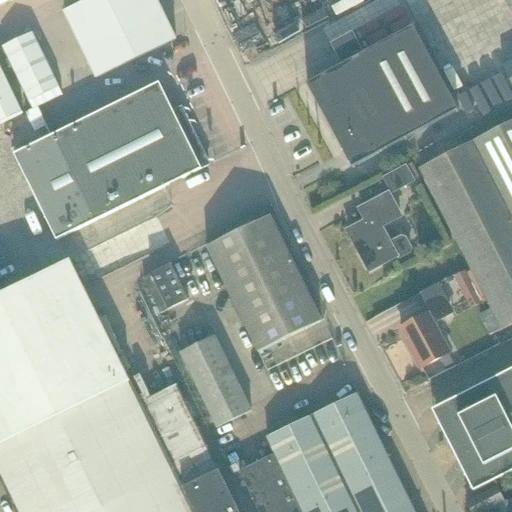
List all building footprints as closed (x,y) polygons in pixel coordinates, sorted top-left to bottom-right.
[(73,29),(113,10),(107,0),(91,0),(65,13),(73,29)] [(107,0),(113,10),(133,0),(107,0)] [(161,10),(156,0),(133,0),(113,10),(121,28),(161,10)] [(253,25),(283,12),(278,0),(229,0),(237,20),(249,15),(253,25)] [(81,47),(121,28),(113,10),(73,29),(81,47)] [(169,25),(161,10),(121,28),(128,44),(169,25)] [(177,41),(169,25),(128,44),(136,60),(177,41)] [(89,63),(128,44),(121,28),(81,47),(89,63)] [(342,67),(307,86),(352,170),(459,112),(413,28),(364,55),(353,34),(331,46),(342,67)] [(34,34),(5,48),(31,102),(35,110),(38,109),(64,96),(60,88),(34,34)] [(97,80),(136,60),(128,44),(89,63),(97,80)] [(511,61),(503,66),(511,84),(511,61)] [(0,67),(0,125),(23,115),(0,67)] [(56,241),(93,223),(163,189),(209,166),(180,108),(173,113),(160,84),(51,138),(15,156),(56,241)] [(35,110),(26,114),(35,133),(47,127),(38,109),(35,110)] [(511,124),(471,146),(511,225),(511,124)] [(501,333),(511,327),(511,225),(471,146),(418,173),(501,333)] [(412,184),(412,183),(420,178),(413,166),(405,170),(384,181),(391,195),(412,184)] [(352,242),(368,273),(394,259),(398,260),(408,255),(410,251),(404,241),(400,240),(388,246),(379,229),(399,218),(387,197),(359,212),(365,224),(359,227),(363,236),(352,242)] [(243,323),(306,293),(271,221),(208,251),(243,323)] [(140,401),(106,330),(74,265),(0,301),(0,479),(16,511),(239,511),(176,383),(140,401)] [(151,276),(144,279),(161,314),(168,311),(189,301),(171,266),(163,270),(159,272),(151,276)] [(431,317),(401,333),(421,372),(439,363),(448,358),(433,328),(432,327),(448,318),(444,310),(450,306),(439,285),(420,295),(431,317)] [(321,323),(320,321),(306,293),(243,323),(258,354),(321,323)] [(478,295),(465,302),(470,310),(483,304),(478,295)] [(217,429),(252,412),(216,338),(181,355),(217,429)] [(448,358),(439,363),(443,370),(452,366),(448,358)] [(511,371),(486,384),(511,437),(511,371)] [(474,493),(511,474),(511,437),(486,384),(433,411),(474,493)] [(415,511),(358,395),(270,438),(278,455),(240,474),(258,511),(415,511)] [(511,511),(511,500),(508,502),(499,488),(467,503),(471,511),(493,511),(496,511),(511,511)]
